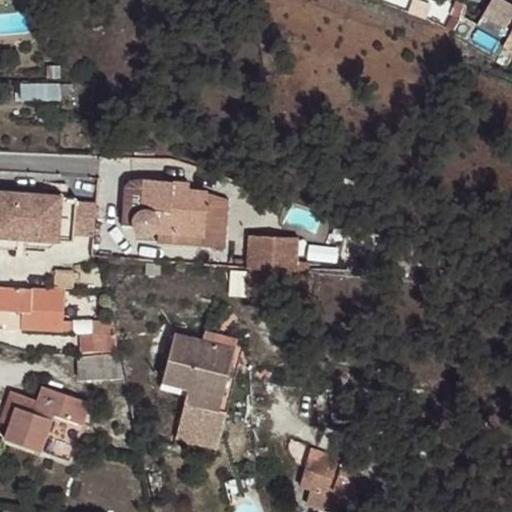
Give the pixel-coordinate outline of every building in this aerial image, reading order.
[(511,51),(511,33),(503,47),(511,51)] [(61,66),(47,66),(47,79),(61,78),(61,66)] [(60,96),(60,85),(21,84),(21,100),(60,101),(60,96)] [(72,95),(71,85),(60,85),(60,96),(72,95)] [(189,184),(173,182),(145,179),(130,181),(125,188),(122,227),(132,228),(135,229),(136,230),(138,233),(141,234),(144,234),(147,234),(149,234),(152,232),(153,231),(204,237),(204,233),(207,198),(207,191),(189,190),(189,184)] [(93,237),(96,203),(76,201),(76,198),(0,191),(0,235),(18,237),(73,242),(74,236),(93,237)] [(226,235),(228,199),(207,198),(204,233),(226,235)] [(0,248),(17,249),(18,237),(0,235),(0,248)] [(247,269),(251,269),(270,270),(296,271),(298,238),(249,236),(247,269)] [(434,266),(438,255),(417,247),(413,257),(434,266)] [(451,271),(454,261),(438,255),(434,266),(451,271)] [(269,300),(270,270),(251,269),(250,299),(269,300)] [(74,289),(73,273),(54,271),(54,288),(74,289)] [(0,309),(22,312),(21,328),(66,330),(67,323),(63,322),(65,291),(0,286),(0,309)] [(21,329),(21,328),(22,312),(0,309),(0,322),(7,323),(6,328),(21,329)] [(115,334),(112,320),(84,319),(84,335),(115,334)] [(235,350),(237,339),(205,330),(202,341),(235,350)] [(116,351),(116,335),(115,334),(84,335),(81,335),(82,352),(116,351)] [(209,448),(219,409),(235,350),(202,341),(173,334),(165,364),(161,381),(181,386),(167,439),(208,449),(209,448)] [(226,411),(242,351),(235,350),(219,409),(226,411)] [(124,378),(119,353),(81,357),(79,357),(79,379),(124,378)] [(40,451),(54,414),(82,425),(90,403),(42,386),(37,400),(10,391),(5,406),(14,409),(8,427),(4,439),(40,451)] [(351,421),(348,395),(330,396),(333,423),(351,421)] [(0,423),(8,427),(14,409),(5,406),(0,417),(0,423)] [(359,466),(310,449),(300,485),(312,489),(308,503),(332,511),(335,511),(343,493),(348,495),(359,466)]
